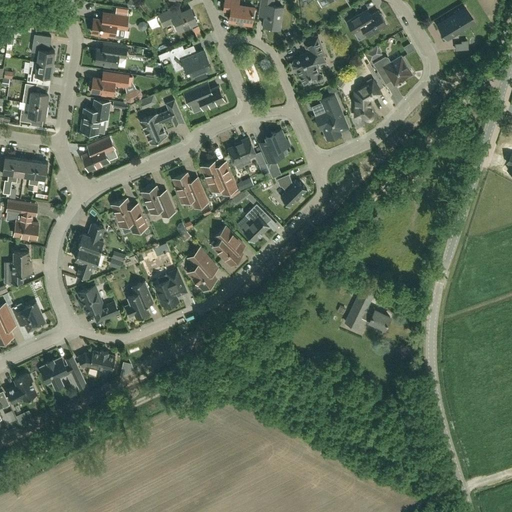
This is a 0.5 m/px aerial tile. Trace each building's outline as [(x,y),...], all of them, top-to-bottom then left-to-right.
[(250,23),(252,7),(237,4),(237,0),(224,0),(223,10),(229,11),(228,20),(250,23)] [(278,28),(282,6),(272,5),(272,0),(259,0),(259,5),(265,6),(263,25),(278,28)] [(177,30),(196,22),(189,8),(180,11),(178,5),(158,14),(163,25),(173,20),(177,30)] [(347,21),(352,30),(361,25),(367,35),(373,31),(374,32),(379,29),(379,28),(386,24),(383,19),(383,17),(381,13),(379,12),(378,11),(371,15),(367,9),(347,21)] [(440,29),(443,35),(447,41),(447,40),(447,39),(457,33),(467,27),(471,24),(468,20),(463,10),(462,9),(437,24),(437,23),(436,23),(440,29)] [(128,16),(115,15),(103,13),(102,20),(94,18),(92,32),(115,36),(116,37),(118,38),(120,38),(122,37),(124,36),(125,29),(126,29),(128,16)] [(10,23),(1,21),(0,27),(0,38),(7,39),(10,23)] [(15,31),(9,30),(7,43),(13,44),(15,31)] [(37,61),(52,64),(54,51),(49,50),(51,36),(34,34),(31,51),(38,53),(37,61)] [(326,54),(322,47),(318,35),(303,41),(306,48),(308,48),(309,51),(299,55),(300,57),(292,60),(291,63),(292,67),(296,68),(297,68),(303,83),(316,78),(316,79),(319,80),(322,79),(323,76),(322,73),(319,72),(318,72),(315,65),(325,61),(323,56),(326,54)] [(455,43),(456,50),(468,49),(467,40),(461,41),(462,43),(455,43)] [(409,52),(416,49),(413,42),(406,46),(409,52)] [(123,66),(125,57),(126,46),(105,43),(104,49),(97,48),(95,62),(123,66)] [(188,52),(197,49),(195,44),(187,47),(188,52)] [(381,54),(377,47),(366,54),(370,61),(381,54)] [(169,55),(173,63),(182,59),(186,69),(190,68),(193,75),(194,75),(196,81),(207,77),(205,70),(207,69),(204,62),(208,60),(203,50),(187,56),(184,49),(172,54),(173,55),(171,56),(170,55),(169,55)] [(373,63),(380,74),(386,71),(394,84),(407,76),(409,76),(412,75),(412,73),(410,70),(408,69),(400,56),(384,66),(379,59),(373,63)] [(52,64),(37,61),(30,60),(27,81),(41,83),(42,76),(50,77),(52,64)] [(103,71),(102,78),(93,77),(92,81),(90,81),(89,89),(91,89),(91,91),(113,94),(114,84),(126,86),(128,75),(103,71)] [(342,73),(335,82),(342,87),(348,78),(342,73)] [(372,80),(355,91),(355,116),(363,116),(365,117),(366,118),(367,118),(369,118),(370,118),(371,117),(372,116),(373,114),(373,113),(372,112),(371,110),(370,109),(370,105),(370,100),(370,99),(380,93),(372,80)] [(218,86),(210,89),(207,82),(184,92),(189,105),(200,100),(203,108),(224,99),(218,86)] [(30,103),(46,105),(48,93),(35,91),(37,84),(25,83),(22,102),(30,103)] [(338,90),(334,83),(327,86),(330,94),(338,90)] [(140,91),(126,98),(127,101),(131,102),(140,98),(141,94),(140,91)] [(348,127),(343,116),(334,95),(321,100),(325,111),(315,116),(319,126),(321,125),(327,139),(341,134),(339,131),(348,127)] [(184,122),(180,112),(174,99),(166,103),(168,109),(157,114),(157,113),(140,120),(150,143),(167,136),(161,123),(172,118),(176,126),(184,122)] [(107,119),(109,102),(94,100),(93,110),(84,108),(80,131),(97,133),(100,118),(107,119)] [(44,117),(46,105),(30,103),(29,110),(21,108),(20,120),(31,122),(32,115),(44,117)] [(265,136),(266,139),(259,142),(268,162),(266,163),(272,177),(281,173),(275,159),(286,155),(282,147),(290,144),(288,138),(285,139),(281,129),(265,136)] [(87,145),(90,152),(82,155),(88,169),(108,160),(105,153),(114,149),(109,136),(87,145)] [(255,154),(255,153),(248,137),(235,143),(235,145),(228,148),(234,163),(242,159),(244,164),(250,161),(248,157),(255,154)] [(12,181),(15,158),(4,156),(2,172),(8,173),(7,181),(5,180),(3,193),(10,194),(12,181)] [(15,158),(12,181),(16,182),(17,175),(23,175),(26,160),(15,158)] [(225,161),(219,164),(216,159),(201,166),(212,190),(220,187),(223,193),(236,188),(225,161)] [(28,184),(33,184),(36,161),(26,160),(23,175),(29,176),(28,184)] [(33,184),(37,185),(38,178),(45,179),(47,163),(36,161),(33,184)] [(269,171),(265,161),(259,164),(263,173),(269,171)] [(197,177),(190,180),(187,172),(173,178),(176,186),(175,187),(182,202),(191,198),(195,207),(207,201),(197,177)] [(306,189),(297,179),(292,184),(290,182),(292,181),(288,173),(277,178),(280,186),(285,184),(289,188),(280,196),(289,206),(306,189)] [(174,211),(170,200),(165,190),(159,193),(156,185),(154,186),(152,185),(148,187),(147,189),(142,191),(147,203),(146,205),(148,209),(150,210),(151,212),(159,208),(163,216),(174,211)] [(234,197),(237,202),(248,194),(254,202),(257,200),(247,187),(234,197)] [(133,232),(147,226),(137,203),(130,206),(127,198),(112,204),(116,214),(115,215),(120,226),(130,221),(132,225),(130,225),(133,232)] [(31,221),(32,214),(36,215),(37,204),(8,199),(6,210),(21,212),(20,220),(16,219),(14,235),(21,236),(20,237),(28,238),(28,237),(36,238),(38,223),(31,221)] [(240,226),(243,229),(242,230),(254,241),(269,226),(266,223),(271,218),(256,203),(245,214),(248,218),(240,226)] [(78,246),(79,246),(99,253),(99,252),(103,240),(99,239),(103,227),(92,223),(88,235),(82,233),(82,234),(80,236),(78,239),(79,242),(78,246)] [(244,245),(237,238),(225,226),(215,236),(219,240),(213,247),(231,264),(242,253),(239,250),(244,245)] [(154,247),(157,255),(164,252),(166,251),(165,251),(169,249),(166,242),(154,247)] [(79,246),(78,250),(76,251),(74,255),(75,257),(75,258),(81,260),(76,273),(87,277),(92,264),(96,265),(100,253),(99,252),(99,253),(79,246)] [(217,268),(209,258),(200,247),(188,257),(195,266),(187,272),(199,286),(200,285),(203,289),(216,278),(211,273),(217,268)] [(32,273),(32,264),(32,260),(29,260),(29,250),(27,250),(27,249),(20,249),(20,250),(13,250),(13,261),(11,261),(11,272),(8,272),(8,282),(11,282),(11,283),(23,282),(23,273),(32,273)] [(111,257),(122,261),(124,254),(114,250),(111,257)] [(122,261),(111,257),(109,264),(119,267),(122,261)] [(178,300),(176,296),(186,291),(177,269),(167,273),(169,278),(155,284),(160,298),(159,298),(162,304),(163,304),(164,306),(178,300)] [(132,286),(135,293),(127,297),(130,303),(125,306),(129,316),(135,314),(136,318),(150,312),(146,305),(153,302),(144,281),(132,286)] [(0,294),(9,290),(6,284),(0,287),(0,294)] [(98,320),(107,317),(118,312),(114,301),(103,306),(95,285),(78,292),(86,313),(94,310),(98,320)] [(356,327),(361,318),(384,329),(390,317),(374,309),(373,311),(366,307),(373,293),(361,287),(345,322),(356,327)] [(19,325),(25,322),(28,329),(45,321),(36,302),(24,308),(21,302),(11,307),(19,325)] [(15,325),(11,317),(5,303),(0,305),(0,341),(12,336),(8,328),(15,325)] [(77,356),(82,367),(86,365),(111,371),(115,355),(108,353),(108,351),(101,350),(100,352),(93,350),(92,354),(85,352),(77,356)] [(69,366),(66,367),(61,356),(54,360),(53,359),(47,362),(47,363),(40,366),(44,375),(43,376),(46,382),(47,381),(48,382),(52,380),(55,387),(63,383),(60,376),(67,373),(72,386),(77,383),(79,387),(86,384),(73,355),(65,359),(69,366)] [(27,373),(14,379),(17,385),(14,387),(13,386),(6,389),(12,403),(23,397),(24,399),(36,393),(31,382),(33,381),(29,374),(28,375),(27,373)] [(0,406),(2,405),(3,408),(10,405),(3,391),(2,391),(2,392),(0,392),(0,406)] [(29,410),(17,415),(20,424),(32,418),(29,410)]
